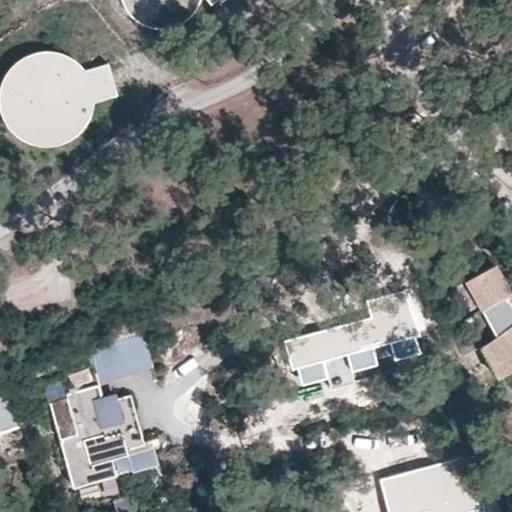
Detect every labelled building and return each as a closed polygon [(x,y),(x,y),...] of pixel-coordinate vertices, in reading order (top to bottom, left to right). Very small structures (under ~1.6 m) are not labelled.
[(119,0),(121,2),(130,14),(143,22),(158,25),(173,23),(187,15),(196,3),(197,0),(209,0),(212,3),(216,0),(119,0)] [(67,54),(53,50),(38,50),(25,55),(13,64),(5,77),(1,91),(1,105),(6,119),(15,131),(27,139),(42,143),(56,142),(70,137),(82,128),(90,116),(94,106),(94,100),(118,92),(110,62),(86,69),(79,62),(67,54)] [(511,298),(511,297),(499,269),(449,292),(462,320),(480,312),(495,306),(511,298)] [(417,336),(405,290),(367,300),(372,318),(285,341),(293,369),(417,336)] [(495,306),(480,312),(492,340),(505,330),(495,306)] [(508,376),(505,370),(511,367),(511,325),(505,330),(492,340),(477,351),(493,383),(508,376)] [(150,364),(141,334),(108,344),(111,352),(92,358),(99,380),(150,364)] [(90,380),(87,368),(67,374),(71,385),(90,380)] [(456,389),(448,368),(424,377),(431,398),(456,389)] [(111,399),(117,419),(104,423),(100,409),(106,408),(99,384),(66,393),(66,394),(67,398),(51,402),(54,414),(74,484),(117,472),(112,457),(128,452),(127,447),(135,445),(145,442),(131,393),(111,399)] [(448,465),(450,470),(388,486),(394,511),(461,511),(456,492),(469,488),(462,461),(448,465)]
